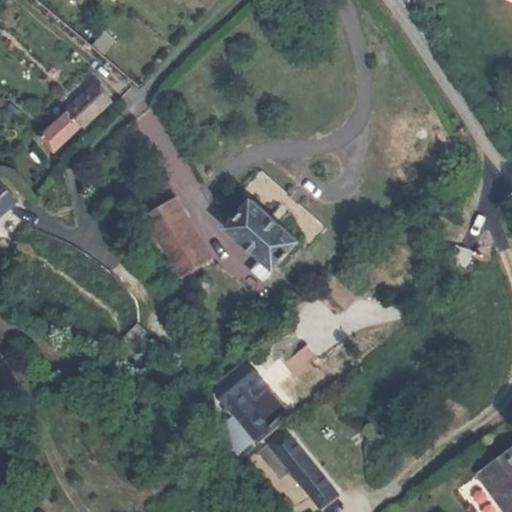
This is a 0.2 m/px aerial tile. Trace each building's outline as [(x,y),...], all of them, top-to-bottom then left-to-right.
[(106,48),(114,40),(105,32),(98,41),(106,48)] [(98,41),(92,47),(101,54),(106,48),(98,41)] [(43,139),(61,155),(109,102),(91,86),(43,139)] [(0,212),(14,200),(0,184),(0,212)] [(144,214),(181,277),(212,258),(175,196),(144,214)] [(256,274),(267,284),(302,250),(257,205),(233,230),(266,263),(256,274)] [(143,357),(164,368),(177,343),(156,332),(143,357)] [(242,446),(272,426),(248,391),(270,377),(257,357),(235,372),(224,382),(223,392),(231,403),(238,413),(225,422),(242,446)] [(218,384),(223,392),(224,382),(235,372),(218,384)] [(275,443),(326,507),(343,493),(294,428),(275,443)] [(511,511),(511,449),(481,472),(510,511),(511,511)]
